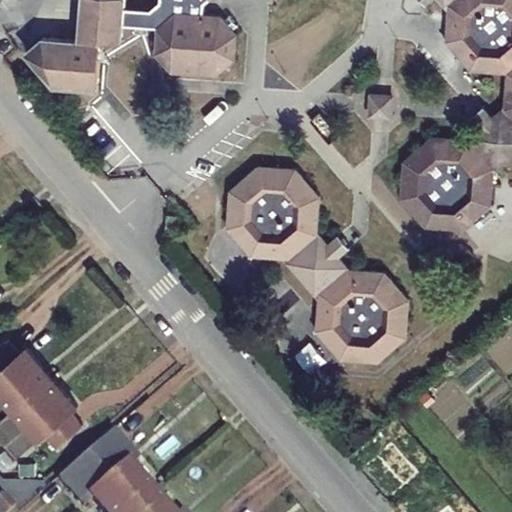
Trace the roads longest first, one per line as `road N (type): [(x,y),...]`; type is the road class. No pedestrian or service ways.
road 1 (residential): [(358,511),(106,222)]
road 2 (residential): [(106,222),(252,100)]
road 3 (residential): [(106,222),(0,95)]
road 4 (residential): [(295,104),(363,190),(361,228)]
road 5 (residential): [(295,104),(399,13)]
